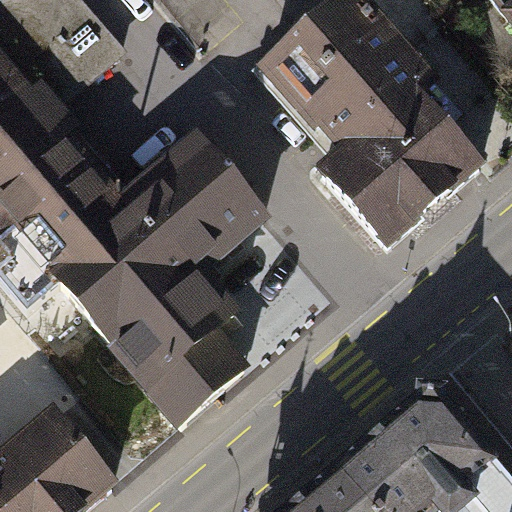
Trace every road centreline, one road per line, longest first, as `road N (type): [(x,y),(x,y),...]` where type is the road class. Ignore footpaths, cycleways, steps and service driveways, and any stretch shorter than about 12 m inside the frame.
road 1 (residential): [(392,355),(96,0)]
road 2 (secondary): [(208,511),(392,355)]
road 3 (residential): [(426,323),(511,422)]
